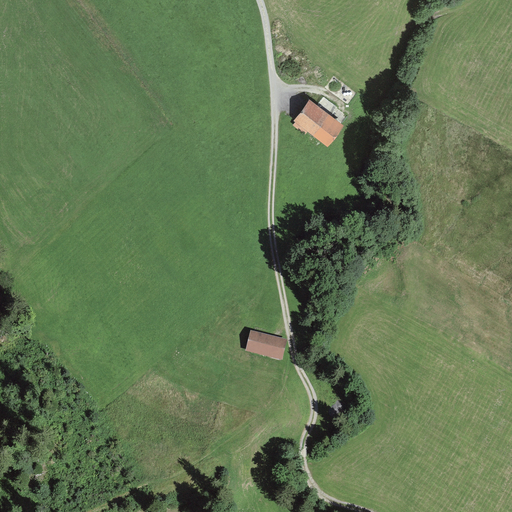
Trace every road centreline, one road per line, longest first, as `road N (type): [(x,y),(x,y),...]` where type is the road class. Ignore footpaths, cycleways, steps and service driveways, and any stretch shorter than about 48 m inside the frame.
road 1 (track): [(260,0),(275,88),(271,225),(292,346)]
road 2 (track): [(292,346),(314,410),(304,469),(323,497),(367,511)]
road 3 (track): [(303,87),(377,40),(457,6)]
